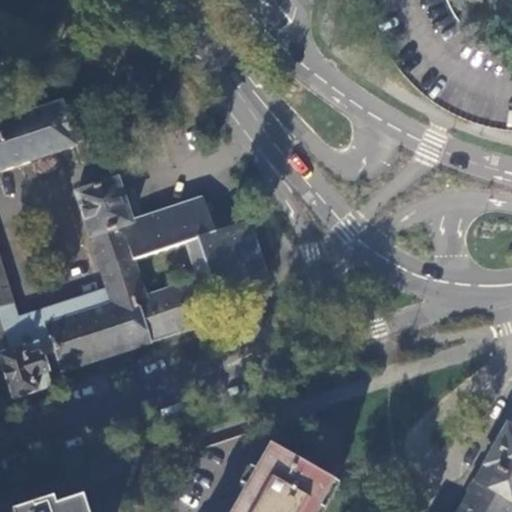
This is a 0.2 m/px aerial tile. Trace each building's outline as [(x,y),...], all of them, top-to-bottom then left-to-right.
[(511,0),(368,0),(370,5),(373,18),(378,31),(384,43),(391,54),(398,65),(407,76),(416,85),(426,94),(437,102),(448,109),(461,115),(473,120),(485,124),(494,126),(508,128),(511,128),(511,0)] [(0,172),(78,147),(64,105),(0,125),(0,172)] [(43,356),(57,351),(64,371),(207,325),(200,303),(269,281),(250,223),(217,235),(205,197),(149,215),(150,218),(133,223),(119,180),(77,194),(108,291),(19,318),(13,300),(0,303),(0,356),(38,344),(42,356),(43,356)] [(0,303),(13,300),(0,259),(0,303)] [(0,358),(14,400),(54,387),(43,356),(42,356),(38,344),(0,356),(0,358)] [(511,511),(511,431),(506,428),(458,511),(511,511)] [(172,511),(331,511),(339,500),(246,445),(205,458),(172,511)]
